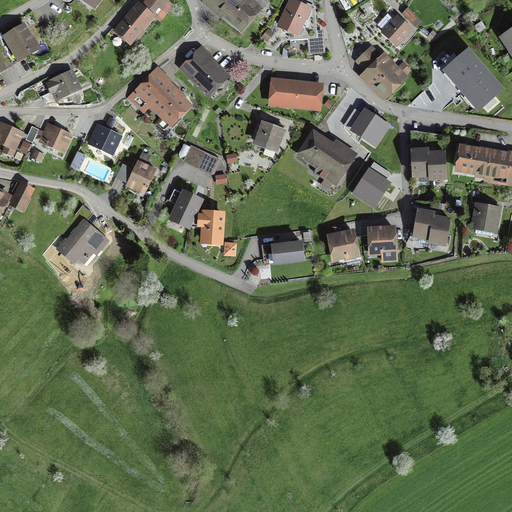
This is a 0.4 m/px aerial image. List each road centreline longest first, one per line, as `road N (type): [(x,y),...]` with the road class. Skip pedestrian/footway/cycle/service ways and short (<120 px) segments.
road 1 (residential): [(0,174),(73,188),(160,250),(249,291)]
road 2 (track): [(249,291),(511,258)]
road 3 (residential): [(202,34),(117,101),(87,114),(0,110)]
road 4 (track): [(327,511),(356,483),(511,379)]
road 5 (residential): [(511,130),(374,103),(343,70)]
road 6 (residential): [(0,96),(60,67),(132,0)]
road 7 (residential): [(343,70),(272,63),(202,34)]
